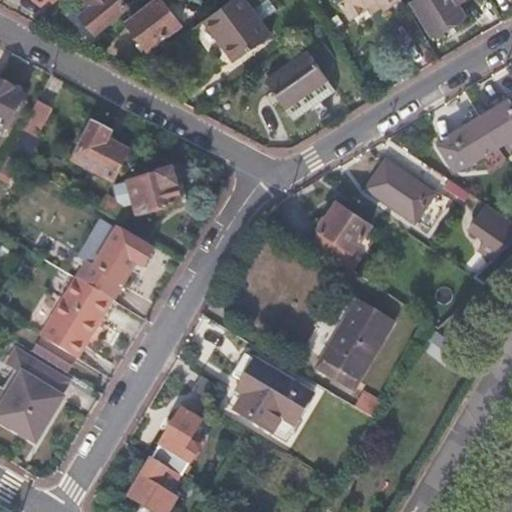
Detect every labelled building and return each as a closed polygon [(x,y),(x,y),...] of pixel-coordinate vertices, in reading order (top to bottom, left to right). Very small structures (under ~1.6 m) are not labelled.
[(122,0),(85,0),(90,6),(79,15),(94,33),(128,6),(122,0)] [(161,0),(157,0),(128,22),(148,48),(180,24),(161,0)] [(247,0),(231,0),(204,20),(234,63),(273,35),(247,0)] [(335,0),(350,24),(367,13),(379,6),(384,13),(403,2),(401,0),(335,0)] [(418,0),(413,3),(433,36),(464,17),(457,4),(463,0),(418,0)] [(384,13),(379,6),(367,13),(372,21),(384,13)] [(312,53),(269,81),(295,121),(338,92),(312,53)] [(0,125),(5,128),(22,97),(11,91),(13,87),(0,80),(0,125)] [(511,107),(507,99),(479,116),(497,144),(511,134),(511,107)] [(54,111),(39,103),(10,157),(28,168),(41,143),(38,141),(54,111)] [(451,134),(452,136),(438,145),(453,171),(497,144),(479,116),(451,134)] [(112,135),(94,126),(74,160),(113,182),(129,154),(108,142),(112,135)] [(433,193),(383,158),(363,188),(413,222),(433,193)] [(169,172),(116,185),(119,203),(106,195),(98,209),(148,239),(156,227),(135,215),(135,213),(184,202),(180,184),(173,185),(169,172)] [(318,229),(321,230),(311,244),(354,273),(363,260),(351,253),(370,224),(337,202),(318,229)] [(469,230),(486,242),(479,252),(492,262),(474,279),(484,286),(511,259),(511,224),(485,206),(469,230)] [(154,253),(118,232),(95,268),(98,270),(88,286),(111,300),(121,285),(122,286),(136,264),(144,269),(154,253)] [(404,253),(388,242),(375,262),(391,273),(404,253)] [(77,279),(63,302),(99,324),(86,346),(95,351),(122,306),(111,300),(88,286),(77,279)] [(99,324),(63,302),(41,339),(77,361),(86,346),(99,324)] [(394,326),(357,305),(317,373),(353,394),(394,326)] [(436,331),(423,348),(446,365),(459,349),(436,331)] [(77,361),(41,339),(32,353),(68,375),(77,361)] [(68,384),(20,354),(11,369),(20,375),(9,394),(0,388),(0,421),(36,443),(52,417),(50,416),(61,397),(60,396),(68,384)] [(234,379),(250,389),(235,412),(264,430),(271,418),(279,423),(287,411),(300,419),(312,398),(247,357),(234,379)] [(386,409),(364,396),(357,409),(378,422),(386,409)] [(184,409),(181,412),(160,446),(156,444),(150,454),(154,456),(152,460),(175,473),(182,478),(202,445),(191,439),(201,422),(198,420),(199,417),(198,413),(197,410),(194,408),(190,407),(187,407),(184,409)] [(175,473),(152,460),(128,499),(149,511),(170,511),(179,498),(165,489),(175,473)]
